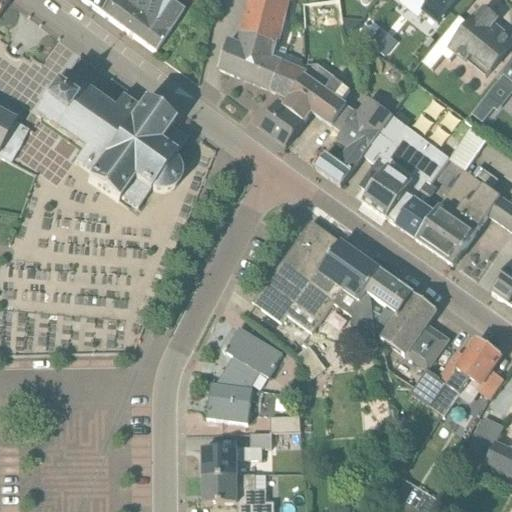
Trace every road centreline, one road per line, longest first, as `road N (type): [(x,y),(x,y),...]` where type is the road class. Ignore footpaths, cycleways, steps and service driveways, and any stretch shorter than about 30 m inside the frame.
road 1 (residential): [(162,511),(164,383),(270,172)]
road 2 (tertiary): [(511,340),(270,172)]
road 3 (tertiary): [(270,172),(43,0)]
